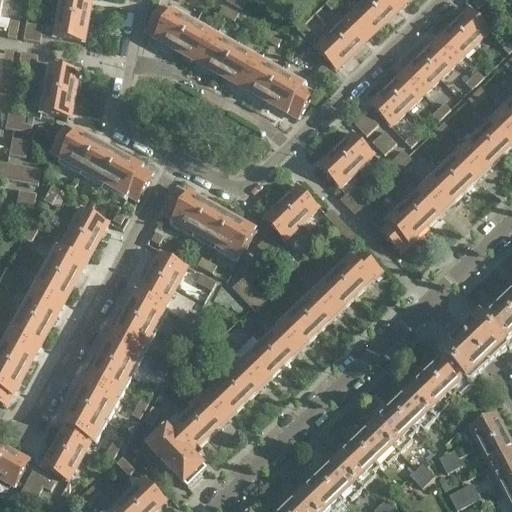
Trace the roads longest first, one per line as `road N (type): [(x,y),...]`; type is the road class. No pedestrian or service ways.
road 1 (residential): [(178,160),(237,190),(247,187),(449,0)]
road 2 (unclassified): [(178,160),(31,423),(18,431),(0,427)]
road 3 (residential): [(209,511),(429,302)]
road 4 (residential): [(142,0),(121,122),(126,133),(178,160)]
road 5 (residential): [(511,402),(498,375),(429,302)]
